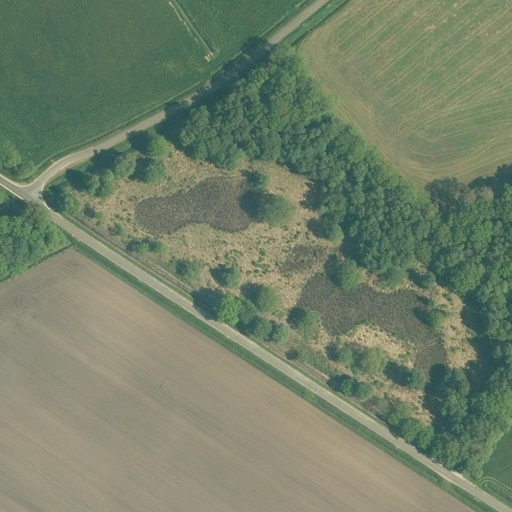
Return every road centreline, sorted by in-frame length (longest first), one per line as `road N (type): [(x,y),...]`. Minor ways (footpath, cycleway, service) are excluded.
road 1 (unclassified): [(505,511),(26,199)]
road 2 (unclassified): [(26,199),(63,162),(229,76),(323,0)]
